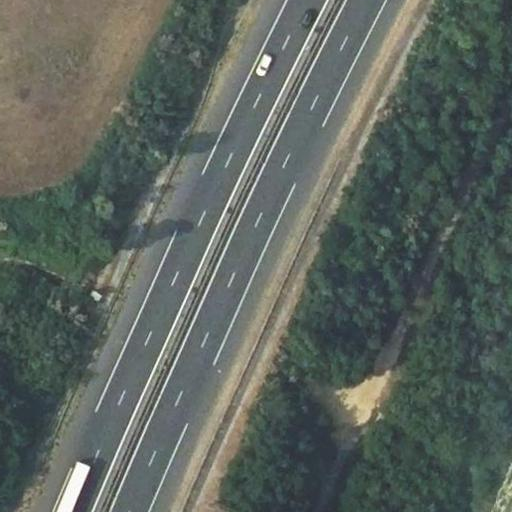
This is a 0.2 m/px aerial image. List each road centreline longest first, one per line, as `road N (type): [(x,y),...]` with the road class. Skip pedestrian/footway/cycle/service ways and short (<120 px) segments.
road 1 (motorway): [(130,511),(257,222),(367,0)]
road 2 (motorway): [(306,0),(71,511)]
road 3 (track): [(511,109),(319,511)]
road 4 (track): [(359,417),(71,279),(0,267)]
